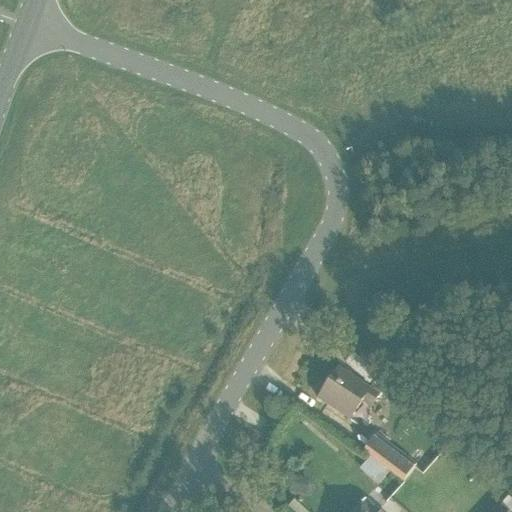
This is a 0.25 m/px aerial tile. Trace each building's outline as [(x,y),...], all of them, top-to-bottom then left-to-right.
[(370,409),(379,396),(339,370),(319,400),(351,421),(362,404),(370,409)] [(404,456),(376,434),(362,452),(402,483),(415,466),(423,472),(437,454),(416,439),(404,456)] [(292,478),(290,492),(303,494),(306,480),(292,478)] [(306,511),(293,496),(285,502),(293,511),(306,511)] [(377,511),(363,500),(352,511),(377,511)]
